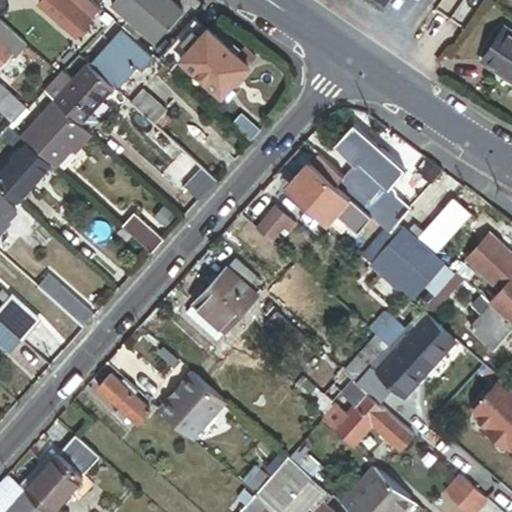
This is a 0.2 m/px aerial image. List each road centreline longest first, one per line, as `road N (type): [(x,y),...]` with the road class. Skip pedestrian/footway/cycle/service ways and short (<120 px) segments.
road 1 (residential): [(0,454),(347,60)]
road 2 (residential): [(511,163),(347,60)]
